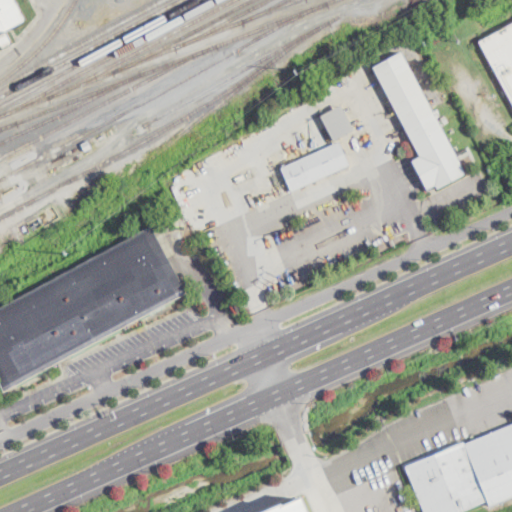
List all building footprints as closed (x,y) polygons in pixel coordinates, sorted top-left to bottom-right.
[(0,0),(16,0),(27,20),(13,27),(10,29),(7,31),(14,43),(14,44),(4,49),(4,48),(0,41),(0,0)] [(511,100),(480,41),(511,23),(511,100)] [(467,174),(438,189),(436,185),(427,190),(412,160),(420,156),(373,67),(402,51),(467,174)] [(354,128),(334,139),(322,114),(342,104),(354,128)] [(93,148),(86,151),(82,144),(89,140),(93,148)] [(350,166),(292,193),(280,168),(339,141),(350,166)] [(5,392),(0,382),(0,308),(152,226),(187,293),(5,392)] [(511,495),(490,505),(488,500),(459,511),(425,511),(407,466),(511,422),(511,495)] [(306,511),(271,511),(301,499),(306,511)]
